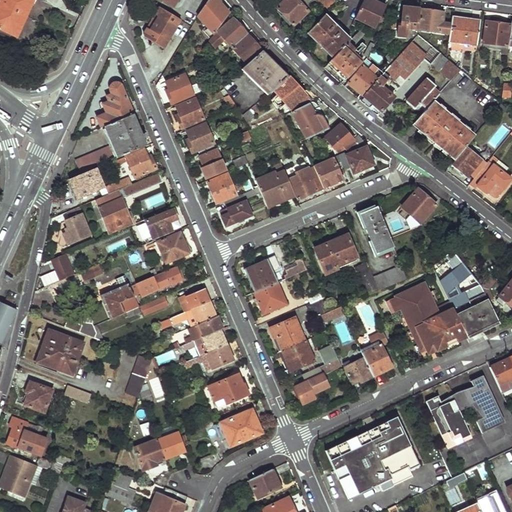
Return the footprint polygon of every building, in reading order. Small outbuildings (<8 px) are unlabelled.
[(1,0),(0,2),(0,3),(27,16),(34,0),(1,0)] [(213,32),(229,13),(220,5),(221,3),(217,0),(209,0),(199,17),(213,32)] [(321,14),(334,0),(333,0),(307,0),(307,1),(306,0),(301,0),(302,0),(301,0),(285,0),(277,8),(293,24),(307,10),(311,14),(316,8),(321,14)] [(375,28),(386,6),(372,0),(363,0),(355,18),(375,28)] [(0,3),(0,28),(17,36),(27,16),(0,3)] [(418,29),(420,9),(402,6),(400,26),(398,26),(397,35),(406,36),(407,28),(418,29)] [(164,49),(181,20),(159,8),(151,22),(153,24),(146,37),(164,49)] [(449,33),(450,23),(444,22),(445,13),(443,12),(442,11),(420,9),(418,29),(449,33)] [(348,41),(350,39),(324,14),(307,33),(332,58),(348,41)] [(477,46),(480,21),(451,17),(450,23),(449,33),(448,42),(477,46)] [(233,48),(247,35),(233,18),(212,36),(218,43),(224,38),(233,48)] [(146,37),(153,24),(151,22),(142,35),(146,37)] [(507,54),(508,46),(507,46),(510,25),(486,22),(483,43),(502,45),(502,54),(507,54)] [(359,30),(350,39),(354,43),(363,34),(359,30)] [(247,64),(261,52),(247,35),(233,48),(247,64)] [(432,46),(432,47),(417,35),(380,76),(384,78),(386,76),(388,78),(393,82),(400,75),(405,79),(423,59),(430,65),(431,64),(440,53),(432,46)] [(351,44),(348,41),(332,58),(327,63),(332,67),(334,65),(338,70),(336,72),(345,80),(361,61),(356,56),(357,55),(355,54),(355,55),(353,53),(355,50),(352,48),(350,50),(348,48),(351,44)] [(367,57),(374,44),(370,43),(364,55),(367,57)] [(268,94),(288,76),(261,52),(247,64),(241,69),(268,94)] [(440,53),(431,64),(451,80),(460,70),(440,53)] [(369,62),(366,58),(347,82),(363,95),(375,82),(377,79),(365,68),(369,62)] [(436,87),(441,82),(432,73),(427,79),(436,87)] [(171,103),(193,94),(185,74),(166,82),(169,89),(166,91),(171,103)] [(381,87),(388,78),(386,76),(384,78),(380,76),(377,79),(375,82),(381,87)] [(477,77),(473,81),(486,91),(489,86),(477,77)] [(309,103),(314,101),(307,93),(306,94),(291,78),(276,92),(293,111),(309,103)] [(433,101),(439,94),(433,89),(435,86),(427,79),(405,102),(414,109),(419,104),(425,109),(433,101)] [(381,87),(375,82),(363,95),(359,99),(368,107),(371,104),(380,112),(393,97),(381,87)] [(104,127),(133,114),(122,87),(121,85),(120,84),(117,83),(114,83),(112,84),(111,86),(110,89),(111,92),(114,99),(103,104),(106,113),(97,117),(101,128),(104,127)] [(511,88),(511,85),(503,84),(502,97),(511,98),(511,88)] [(229,109),(236,106),(228,94),(223,96),(229,109)] [(181,128),(203,118),(195,99),(177,107),(178,113),(175,114),(181,128)] [(442,109),(433,101),(425,109),(412,123),(455,159),(474,136),(466,129),(467,128),(465,125),(463,127),(456,120),(457,118),(454,116),(452,117),(446,112),(447,110),(444,108),(442,109)] [(309,138),(331,128),(325,118),(322,116),(320,115),(318,115),(316,116),(309,103),(293,111),(292,111),(297,121),(295,122),(296,126),(299,124),(307,139),(309,138)] [(248,122),(255,117),(250,109),(243,115),(248,122)] [(81,173),(147,146),(133,114),(104,127),(112,146),(76,161),(81,173)] [(192,152),(214,143),(205,123),(186,130),(188,136),(185,137),(192,152)] [(360,145),(365,143),(357,135),(353,138),(341,123),(331,128),(309,138),(310,141),(313,140),(314,142),(324,138),(337,151),(344,148),(347,151),(360,145)] [(251,138),(248,131),(237,136),(240,143),(251,138)] [(207,179),(226,171),(215,145),(198,152),(205,169),(203,170),(207,179)] [(353,174),(372,165),(366,147),(361,149),(360,145),(347,151),(338,155),(341,161),(345,171),(351,169),(353,174)] [(475,178),(486,164),(481,161),(482,158),(480,157),(479,159),(467,148),(453,165),(467,177),(470,174),(475,178)] [(135,178),(157,169),(151,156),(148,157),(145,150),(115,162),(116,166),(123,163),(124,162),(127,160),(135,178)] [(336,164),(341,161),(338,155),(314,166),(323,189),(342,180),(336,164)] [(237,167),(248,163),(245,156),(234,160),(237,167)] [(289,175),(291,174),(283,157),(279,158),(287,176),(289,175)] [(492,167),(488,162),(486,164),(475,178),(470,184),(475,188),(479,184),(478,187),(484,192),(487,192),(494,197),(498,195),(511,178),(505,172),(503,174),(493,166),(492,167)] [(275,173),(283,169),(281,164),(273,168),(275,173)] [(297,199),(323,189),(314,166),(308,168),(308,167),(296,172),(297,176),(291,179),(289,175),(287,176),(297,199)] [(96,168),(69,179),(77,199),(104,188),(96,168)] [(295,194),(283,169),(275,173),(256,181),(267,207),(295,194)] [(128,197),(162,182),(159,174),(131,185),(122,189),(126,196),(128,197)] [(217,203),(236,196),(227,174),(208,182),(217,203)] [(122,189),(131,185),(129,179),(107,188),(109,194),(117,191),(122,189)] [(245,199),(261,193),(259,188),(225,203),(229,214),(222,217),(226,226),(251,216),(245,199)] [(431,200),(433,197),(428,192),(425,195),(418,189),(402,207),(420,223),(436,205),(431,200)] [(121,199),(117,191),(109,194),(96,199),(109,233),(134,223),(130,213),(128,214),(125,208),(126,207),(127,205),(124,200),(122,198),(121,199)] [(91,234),(80,206),(67,211),(69,218),(65,220),(67,227),(65,229),(66,232),(63,234),(67,244),(91,234)] [(376,254),(393,247),(390,238),(377,207),(360,214),(376,254)] [(182,227),(174,209),(146,221),(153,239),(182,227)] [(391,227),(386,229),(390,238),(395,236),(391,227)] [(166,264),(190,254),(181,232),(147,246),(148,249),(158,245),(166,264)] [(336,265),(355,257),(347,235),(315,248),(326,273),(337,268),(336,265)] [(107,246),(111,255),(128,247),(124,238),(107,246)] [(467,336),(498,321),(490,304),(482,286),(452,249),(432,267),(451,303),(463,328),(467,336)] [(75,274),(66,253),(50,259),(59,280),(75,274)] [(254,292),(276,283),(272,272),(280,269),(274,256),(244,269),(254,292)] [(286,279),(306,270),(303,261),(298,264),(299,267),(287,271),(288,275),(285,276),(286,279)] [(373,277),(366,262),(354,267),(366,296),(378,291),(373,277)] [(99,264),(88,269),(90,274),(94,272),(96,276),(103,273),(99,264)] [(378,291),(406,279),(401,265),(373,277),(378,291)] [(142,297),(181,279),(176,267),(152,277),(140,282),(136,284),(142,297)] [(90,274),(88,269),(81,272),(85,281),(96,276),(94,272),(90,274)] [(157,274),(155,269),(146,273),(146,274),(139,277),(140,282),(152,277),(151,276),(157,274)] [(488,289),(496,280),(490,275),(482,286),(490,304),(494,302),(488,289)] [(129,286),(124,276),(115,280),(120,290),(129,286)] [(511,280),(500,296),(511,306),(511,280)] [(263,314),(286,305),(276,283),(254,292),(263,314)] [(456,331),(463,328),(451,303),(437,309),(424,284),(391,299),(396,311),(403,309),(422,351),(428,349),(429,352),(437,349),(438,350),(460,340),(456,331)] [(120,303),(134,297),(129,287),(129,286),(120,290),(103,297),(112,318),(124,313),(120,303)] [(192,309),(210,302),(204,289),(186,296),(186,295),(179,298),(185,312),(192,309)] [(310,304),(325,298),(322,290),(307,296),(310,304)] [(124,313),(138,307),(134,297),(120,303),(124,313)] [(167,304),(164,297),(146,304),(149,311),(167,304)] [(329,311),(331,310),(325,298),(310,304),(306,306),(311,319),(318,316),(329,311)] [(199,324),(216,317),(210,302),(192,309),(185,312),(188,318),(192,327),(199,324)] [(0,342),(15,311),(0,303),(0,342)] [(88,316),(80,310),(70,314),(68,320),(80,325),(82,322),(92,324),(88,316)] [(321,322),(331,318),(329,311),(318,316),(321,322)] [(188,318),(185,312),(162,322),(164,328),(188,318)] [(221,330),(222,330),(216,317),(199,324),(204,337),(221,330)] [(281,351),(305,341),(293,317),(268,328),(272,338),(275,337),(281,351)] [(81,325),(80,325),(68,320),(65,327),(79,333),(81,325)] [(97,333),(92,324),(82,322),(80,325),(81,325),(79,333),(95,339),(97,333)] [(468,336),(467,336),(463,328),(456,331),(460,340),(468,336)] [(72,374),(84,343),(49,330),(38,361),(72,374)] [(208,352),(227,345),(221,330),(204,337),(193,341),(195,346),(199,356),(208,352)] [(392,367),(382,347),(389,343),(383,330),(368,337),(373,348),(362,353),(365,358),(374,376),(392,367)] [(180,347),(193,341),(192,337),(178,342),(180,347)] [(291,371),(314,360),(305,340),(305,341),(281,351),(291,371)] [(195,346),(193,341),(180,347),(182,351),(195,346)] [(233,360),(227,345),(208,352),(199,356),(184,363),(186,368),(202,362),(206,370),(211,368),(212,369),(233,360)] [(330,361),(338,357),(334,350),(321,356),(325,364),(330,361)] [(138,398),(152,361),(138,355),(125,393),(138,398)] [(338,357),(330,361),(334,369),(341,365),(338,357)] [(362,382),(374,376),(365,358),(346,367),(353,383),(360,380),(362,382)] [(511,389),(511,388),(511,387),(511,358),(492,368),(505,396),(511,392),(511,389)] [(323,374),(295,387),(302,404),(315,398),(313,393),(329,386),(323,374)] [(227,404),(248,395),(244,385),(239,387),(235,376),(208,386),(215,402),(225,398),(227,404)] [(503,424),(482,377),(470,382),(472,387),(455,394),(439,402),(443,409),(453,405),(454,403),(464,398),(464,399),(481,391),(481,390),(485,388),(496,412),(490,414),(496,427),(503,424)] [(44,412),(53,391),(30,382),(22,403),(44,412)] [(88,402),(91,393),(70,385),(66,394),(88,402)] [(437,397),(425,402),(431,414),(432,413),(435,421),(434,422),(442,438),(446,440),(450,441),(453,438),(453,433),(446,417),(454,413),(467,407),(475,417),(477,420),(476,422),(481,434),(496,427),(490,414),(496,412),(485,388),(481,390),(481,391),(464,399),(464,398),(454,403),(453,405),(443,409),(439,402),(437,397)] [(144,403),(153,399),(150,390),(141,393),(144,403)] [(230,446),(262,433),(251,410),(220,422),(230,446)] [(454,413),(446,417),(453,433),(453,438),(450,441),(446,440),(442,438),(447,450),(471,439),(465,426),(476,422),(477,420),(475,417),(458,425),(454,413)] [(411,471),(420,466),(397,417),(389,421),(392,428),(391,429),(397,442),(410,468),(411,471)] [(33,453),(39,437),(25,431),(27,424),(18,420),(15,427),(13,426),(7,443),(33,453)] [(361,442),(391,429),(388,422),(358,435),(361,442)] [(42,429),(27,424),(25,431),(39,437),(42,429)] [(336,471),(397,442),(391,429),(361,442),(358,435),(326,450),(336,471)] [(165,459),(186,451),(179,431),(158,439),(165,459)] [(152,464),(165,459),(158,439),(134,448),(143,471),(152,467),(152,464)] [(348,497),(410,468),(397,442),(336,471),(348,497)] [(43,468),(37,465),(11,456),(8,463),(10,464),(2,488),(24,497),(30,482),(36,485),(43,468)] [(60,475),(63,466),(40,458),(37,465),(43,468),(60,475)] [(410,471),(411,471),(410,468),(348,497),(349,499),(380,484),(382,491),(412,477),(410,471)] [(258,499),(283,486),(278,476),(276,477),(273,469),(249,480),(258,499)] [(128,490),(132,478),(118,472),(114,484),(128,490)] [(458,484),(466,480),(463,474),(455,478),(458,484)] [(129,505),(133,492),(128,490),(114,484),(108,482),(104,495),(129,505)] [(181,511),(188,497),(165,487),(154,511),(181,511)] [(85,502),(67,495),(60,511),(97,511),(83,506),(85,502)] [(500,511),(494,497),(477,504),(480,511),(500,511)] [(262,511),(295,511),(289,498),(261,510),(262,511)]
